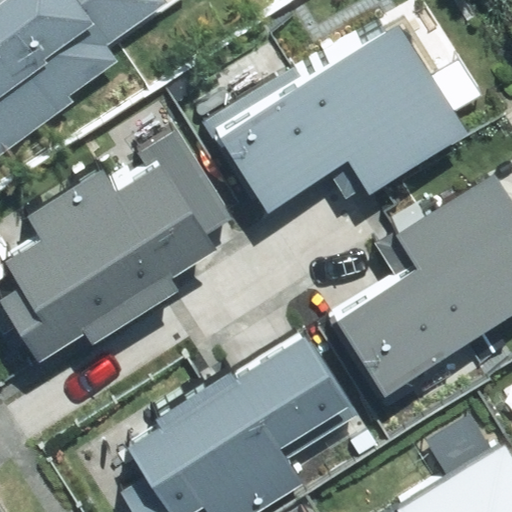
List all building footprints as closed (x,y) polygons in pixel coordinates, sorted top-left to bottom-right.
[(0,0),(0,129),(53,89),(42,75),(134,2),(132,0),(0,0)] [(392,0),(217,111),(264,183),(344,134),(364,166),(462,104),(397,0),(392,0)] [(0,269),(0,278),(36,334),(82,305),(90,315),(174,261),(168,250),(213,218),(159,136),(113,164),(102,146),(28,192),(39,211),(3,234),(18,259),(0,269)] [(511,282),(511,180),(492,149),(395,208),(415,241),(334,294),(382,368),(511,282)] [(357,394),(301,313),(234,359),(226,347),(155,393),(160,401),(126,423),(147,455),(120,471),(146,511),(195,511),(214,500),(222,511),(301,461),(289,439),(357,394)] [(398,495),(369,511),(511,511),(511,432),(501,415),(390,482),(398,495)]
